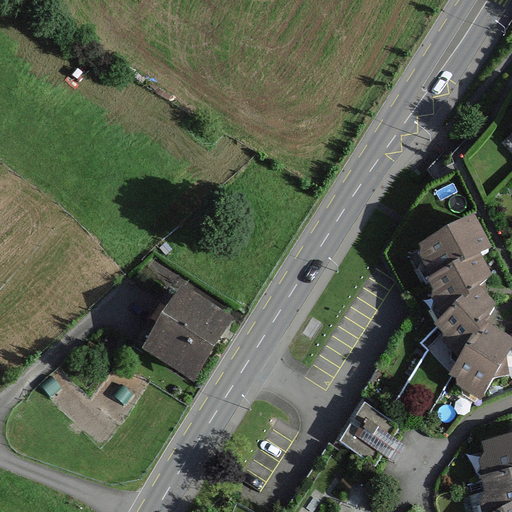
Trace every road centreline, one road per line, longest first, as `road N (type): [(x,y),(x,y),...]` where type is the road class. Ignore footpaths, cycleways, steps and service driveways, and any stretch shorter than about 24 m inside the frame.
road 1 (tertiary): [(479,0),(155,511)]
road 2 (track): [(0,409),(125,291)]
